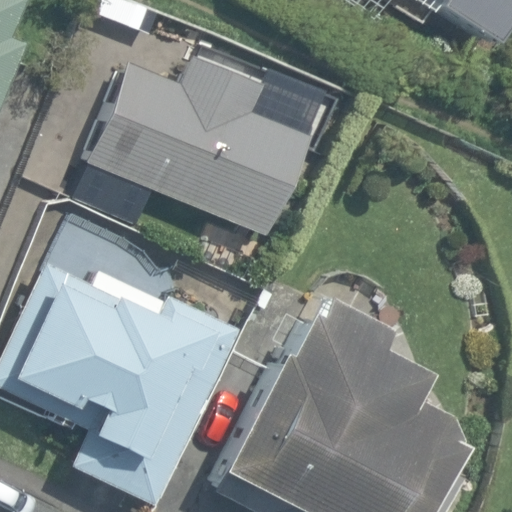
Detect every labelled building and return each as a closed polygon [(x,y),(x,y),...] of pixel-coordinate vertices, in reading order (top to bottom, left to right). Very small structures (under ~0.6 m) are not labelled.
[(0,0),(0,75),(14,41),(0,36),(14,0),(0,0)] [(511,0),(429,0),(427,4),(487,44),(511,4),(511,0)] [(73,159),(251,233),(292,133),(234,110),(246,83),(177,54),(166,81),(115,59),(73,159)] [(56,461),(139,500),(221,326),(155,295),(153,299),(91,271),(84,287),(32,263),(0,330),(0,390),(73,425),(56,461)] [(425,511),(441,482),(428,475),(444,444),(434,438),(427,411),(399,397),(412,371),(362,345),(372,326),(310,295),(302,313),(290,307),(267,352),(261,349),(193,484),(248,511),(425,511)]
